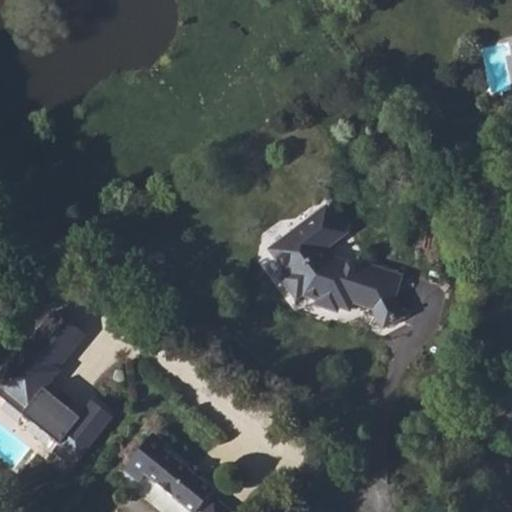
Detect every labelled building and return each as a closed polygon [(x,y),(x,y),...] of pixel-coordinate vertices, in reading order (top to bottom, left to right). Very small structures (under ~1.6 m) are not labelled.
[(327,208),(272,250),(290,274),(283,279),(297,298),(303,294),(310,289),(322,293),(320,299),(323,305),(332,309),(339,306),(350,309),(352,301),(376,308),(389,312),(393,299),(401,276),(363,263),(331,258),(325,249),(346,233),(327,208)] [(71,222),(59,232),(83,262),(95,252),(71,222)] [(322,293),(310,289),(303,294),(320,299),(322,293)] [(389,312),(376,308),(385,326),(403,317),(393,299),(389,312)] [(83,336),(53,312),(26,346),(24,344),(0,373),(0,397),(57,444),(51,452),(70,467),(110,418),(91,403),(78,418),(67,409),(54,399),(43,389),(57,372),(55,370),(83,336)] [(71,404),(59,393),(54,399),(67,409),(71,404)] [(154,434),(125,469),(140,482),(146,474),(193,511),(231,511),(216,499),(215,500),(210,496),(214,491),(199,478),(189,470),(165,451),(169,446),(154,434)] [(193,465),(189,470),(199,478),(203,473),(193,465)]
